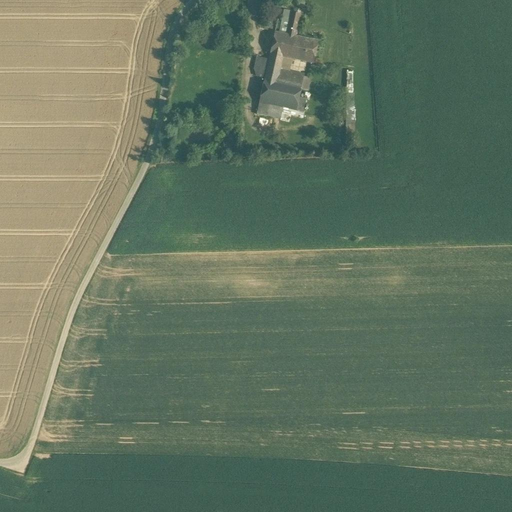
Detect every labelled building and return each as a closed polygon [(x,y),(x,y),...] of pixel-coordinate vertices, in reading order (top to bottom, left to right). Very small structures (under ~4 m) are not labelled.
[(287,33),(291,11),(284,9),(280,32),(287,33)] [(300,13),(291,11),(287,33),(295,35),(300,13)] [(280,32),(275,31),(268,66),(281,69),(283,56),(291,57),(295,35),(287,33),(280,32)] [(318,40),(295,35),(291,57),(314,62),(318,40)] [(281,69),(268,66),(265,77),(275,79),(276,74),(279,74),(281,69)] [(297,72),(281,69),(279,74),(276,74),(275,79),(295,83),(297,72)] [(305,73),(297,72),(295,83),(302,84),(304,75),(305,73)] [(311,77),(304,75),(302,84),(302,88),(308,89),(311,77)] [(275,79),(265,77),(260,101),(286,106),(297,109),(300,96),(302,88),(302,84),(295,83),(275,79)] [(306,97),(300,96),(297,109),(304,110),(306,97)] [(286,106),(260,101),(258,111),(284,116),(286,106)] [(235,145),(227,147),(229,158),(236,157),(235,145)]
